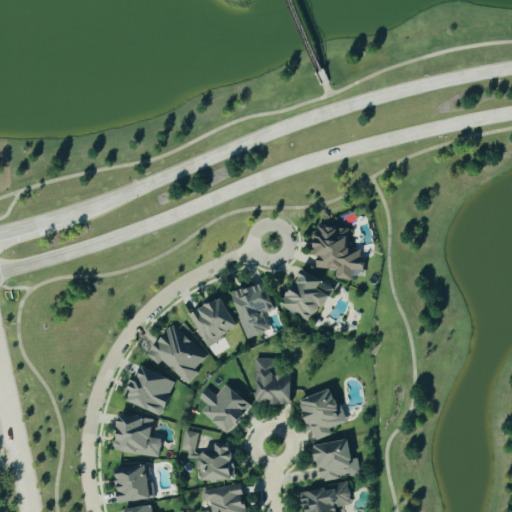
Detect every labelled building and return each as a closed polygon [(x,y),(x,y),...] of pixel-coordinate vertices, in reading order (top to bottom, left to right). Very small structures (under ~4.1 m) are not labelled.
[(314,268),(336,269),(336,279),(351,280),(351,271),(362,271),(363,249),(347,249),(348,228),(316,227),(314,268)] [(315,323),(331,285),(298,271),(282,309),(315,323)] [(246,339),(268,332),(262,314),(274,310),(269,293),(264,295),(260,284),(231,293),(246,339)] [(188,316),(206,347),(238,328),(221,297),(188,316)] [(161,361),(186,385),(198,373),(194,368),(204,358),(173,326),(145,354),(156,365),(161,361)] [(254,404),(290,405),(291,375),(275,375),(276,359),(255,359),(254,404)] [(162,416),(175,382),(140,368),(126,402),(162,416)] [(252,407),(226,384),(215,396),(207,389),(198,399),(206,406),(201,411),(226,435),(252,407)] [(344,424),(334,390),(300,400),(312,441),(331,436),(329,428),(344,424)] [(158,458),(161,439),(152,438),(154,420),(118,415),(114,451),(158,458)] [(232,443),(215,444),(215,453),(196,453),(195,432),(182,432),(182,451),(187,451),(187,459),(195,459),(195,470),(200,470),(201,482),(233,480),(232,443)] [(360,477),(358,458),(351,459),(349,441),(315,445),(319,481),(360,477)] [(114,469),(117,503),(149,500),(146,466),(114,469)] [(302,492),(304,511),(335,511),(335,508),(351,506),(347,484),(302,492)] [(204,511),(244,511),(241,485),(201,491),(203,502),(209,501),(210,511),(204,511)]
